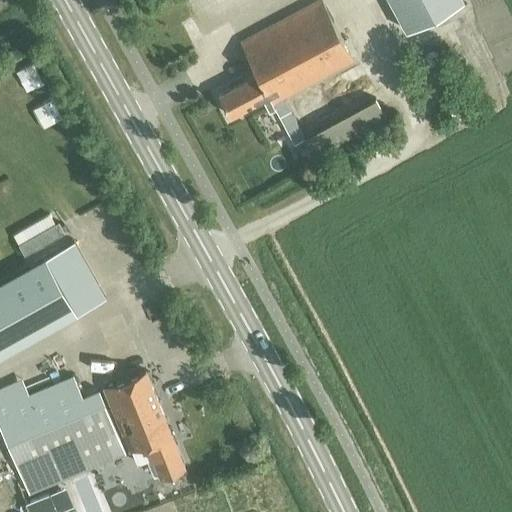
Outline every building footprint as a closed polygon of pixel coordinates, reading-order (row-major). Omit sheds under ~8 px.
[(293,144),(302,139),(281,97),(352,59),(320,0),(317,0),(238,42),(255,74),(216,94),(228,116),(262,97),(269,111),(274,108),(293,144)] [(387,0),(404,31),(461,1),(460,0),(387,0)] [(181,23),(191,42),(201,37),(190,17),(181,23)] [(417,60),(447,115),(466,104),(435,50),(417,60)] [(347,82),(352,96),(383,85),(378,71),(347,82)] [(303,136),(314,156),(387,118),(376,97),(303,136)] [(118,185),(109,189),(116,205),(125,201),(118,185)] [(58,220),(18,243),(24,253),(64,230),(58,220)] [(0,280),(0,354),(105,296),(73,240),(0,280)] [(184,464),(145,369),(104,386),(105,386),(111,403),(130,449),(131,449),(136,461),(143,457),(144,459),(152,456),(160,474),(184,464)] [(0,426),(28,492),(125,452),(99,388),(82,395),(72,373),(9,400),(3,386),(0,387),(0,426)]
